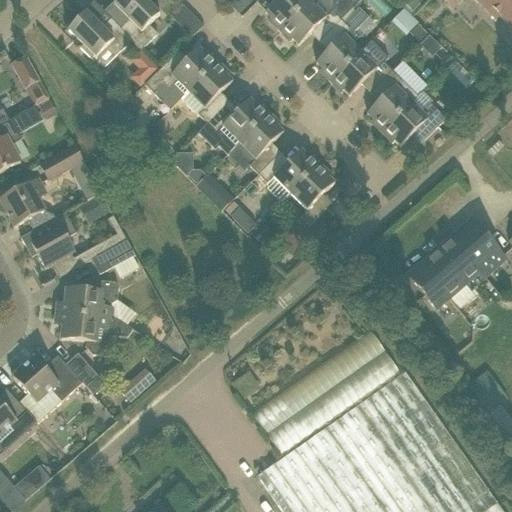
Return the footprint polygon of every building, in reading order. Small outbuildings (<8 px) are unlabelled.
[(131,42),(131,43),(141,53),(158,36),(149,27),(159,17),(157,14),(158,13),(159,14),(160,13),(147,0),(146,1),(147,2),(146,3),(142,0),(120,0),(114,7),(129,22),(121,30),(120,31),(131,42)] [(268,22),(279,33),(312,0),(278,0),(265,14),(271,20),(268,22)] [(315,31),(323,40),(346,18),(327,0),(312,0),(279,33),(290,44),(292,41),(298,47),(315,31)] [(405,0),(403,7),(417,11),(420,0),(405,0)] [(511,0),(442,0),(453,10),(463,0),(473,0),(495,22),(499,18),(511,31),(511,0)] [(319,73),(330,84),(360,54),(351,44),(356,38),(354,35),(369,20),(359,10),(355,14),(352,11),(346,18),(323,40),(332,49),(316,65),(322,71),(319,73)] [(401,11),(391,23),(407,35),(416,23),(401,11)] [(86,14),(68,32),(82,46),(79,49),(92,61),(94,59),(96,60),(106,50),(115,59),(131,43),(131,42),(120,31),(121,30),(111,21),(101,30),(86,14)] [(203,27),(193,17),(188,22),(188,29),(195,36),(203,27)] [(420,47),(432,58),(441,49),(429,38),(420,47)] [(392,73),(384,65),(388,61),(371,43),(360,54),(330,84),(341,95),(343,92),(349,98),(365,82),(374,91),(392,73)] [(205,56),(199,50),(183,66),(174,57),(144,88),(170,113),(182,101),(218,64),(207,53),(205,56)] [(26,59),(13,66),(12,67),(25,92),(39,84),(26,59)] [(229,75),(218,64),(182,101),(207,126),(225,108),(216,100),(232,84),(226,78),(229,75)] [(370,124),(381,135),(411,105),(401,95),(408,89),(392,73),(374,91),(383,99),(367,116),(373,122),(370,124)] [(256,107),(250,101),(234,117),(225,108),(207,126),(198,136),(215,153),(231,137),(239,145),(269,115),(258,104),(256,107)] [(421,115),(411,105),(381,135),(392,146),(394,143),(400,149),(416,133),(425,142),(446,121),(430,105),(421,115)] [(0,128),(10,123),(6,116),(0,114),(0,128)] [(245,173),(250,169),(258,177),(276,159),(267,151),(283,134),(277,128),(280,126),(269,115),(239,145),(240,146),(229,157),(245,173)] [(0,176),(20,165),(11,148),(22,141),(11,122),(10,123),(0,128),(0,176)] [(48,185),(83,165),(74,148),(38,168),(48,185)] [(276,159),(258,177),(267,186),(265,189),(282,206),(291,197),(290,196),(320,166),(309,155),(307,158),(301,152),(285,168),(276,159)] [(300,218),(309,228),(327,210),(318,201),(334,185),(328,179),(331,177),(320,166),(290,196),(291,197),(306,212),(300,218)] [(234,201),(209,176),(197,189),(222,213),(234,201)] [(85,223),(106,214),(92,179),(78,185),(86,203),(78,206),(85,223)] [(27,222),(33,233),(56,220),(54,217),(45,213),(44,213),(37,200),(46,195),(39,182),(30,187),(29,187),(0,203),(15,229),(27,222)] [(65,215),(56,220),(33,233),(21,240),(29,256),(35,253),(44,271),(75,254),(67,240),(76,236),(65,215)] [(436,254),(438,256),(410,279),(436,309),(481,271),(484,275),(503,259),(472,222),(471,223),(472,224),(453,240),(452,239),(451,239),(452,241),(436,254)] [(263,226),(252,238),(260,246),(271,235),(263,226)] [(99,277),(134,258),(135,257),(127,243),(91,263),(99,277)] [(79,269),(91,263),(86,253),(73,260),(79,269)] [(57,306),(56,316),(111,322),(111,321),(112,310),(111,310),(111,307),(116,303),(117,291),(114,286),(98,285),(91,288),(91,295),(66,292),(65,307),(57,306)] [(120,323),(111,321),(111,322),(56,316),(55,326),(63,327),(61,341),(86,344),(85,349),(93,358),(98,358),(108,349),(109,343),(107,342),(111,338),(128,340),(133,332),(120,323)] [(78,356),(65,367),(92,396),(93,397),(105,386),(78,356)] [(85,402),(92,396),(65,367),(58,358),(44,371),(34,360),(12,379),(36,406),(51,393),(61,404),(76,391),(85,402)] [(488,414),(506,400),(485,373),(467,387),(488,414)] [(240,399),(257,387),(249,374),(231,387),(240,399)] [(501,511),(405,375),(257,478),(281,511),(501,511)] [(143,394),(133,382),(120,393),(131,405),(143,394)] [(41,430),(19,404),(8,414),(0,404),(0,438),(10,430),(18,440),(30,430),(35,436),(41,430)] [(9,511),(14,511),(25,502),(16,492),(2,504),(9,511)]
